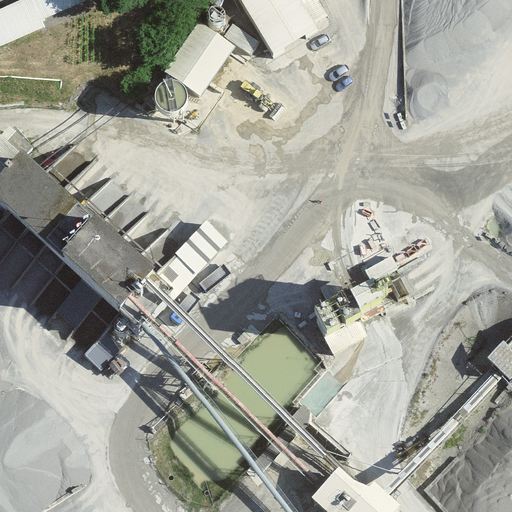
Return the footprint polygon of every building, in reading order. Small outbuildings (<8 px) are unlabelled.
[(88,0),(16,0),(17,2),(0,9),(0,46),(35,32),(32,24),(88,0)] [(231,0),(269,63),(313,37),(309,30),(323,22),(309,0),(231,0)] [(226,56),(192,30),(157,78),(191,103),(226,56)] [(0,224),(30,251),(65,213),(0,154),(0,224)] [(168,262),(190,282),(229,241),(207,221),(168,262)] [(135,284),(76,233),(44,270),(103,321),(135,284)] [(373,280),(396,267),(391,258),(368,270),(373,280)] [(378,315),(363,289),(345,299),(336,283),(314,295),(322,309),(303,320),(327,362),(363,342),(355,328),(378,315)] [(108,331),(86,353),(103,369),(125,347),(108,331)] [(511,380),(511,361),(499,349),(482,366),(504,388),(511,380)] [(360,498),(332,475),(304,508),(309,511),(392,511),(393,511),(367,489),(360,498)]
